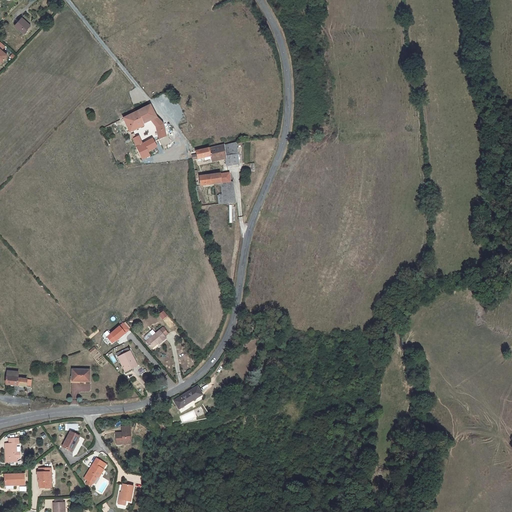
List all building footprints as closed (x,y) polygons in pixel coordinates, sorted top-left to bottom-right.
[(23,34),(30,26),(22,18),(15,25),(23,34)] [(0,60),(2,62),(9,54),(0,46),(0,60)] [(151,120),(156,118),(150,106),(124,119),(130,132),(144,126),(143,124),(151,120)] [(157,127),(163,124),(156,118),(151,120),(157,127)] [(166,137),(163,124),(157,127),(159,140),(166,137)] [(140,137),(133,140),(141,156),(143,160),(149,156),(147,152),(143,144),(140,137)] [(143,144),(147,152),(156,147),(153,140),(143,144)] [(237,155),(236,143),(224,146),(225,156),(237,155)] [(213,162),(226,159),(225,156),(224,146),(196,152),(197,155),(198,160),(211,157),(213,162)] [(225,156),(226,159),(227,166),(239,165),(238,155),(237,155),(225,156)] [(231,183),(229,174),(227,174),(200,177),(201,186),(221,184),(231,183)] [(222,187),(223,193),(223,195),(225,204),(233,202),(231,183),(221,184),(222,187)] [(127,334),(120,326),(107,337),(112,344),(116,340),(117,342),(127,334)] [(159,343),(160,344),(166,339),(165,337),(168,335),(163,328),(146,342),(152,349),(159,343)] [(125,373),(137,366),(130,352),(118,358),(125,373)] [(72,382),(90,382),(90,371),(72,371),(72,382)] [(6,385),(26,387),(27,380),(18,379),(7,378),(6,385)] [(174,401),(179,409),(202,395),(197,387),(174,401)] [(72,452),(80,437),(70,432),(63,447),(72,452)] [(122,443),(123,444),(131,444),(130,433),(122,433),(116,434),(117,443),(122,443)] [(16,444),(18,444),(18,439),(9,439),(9,444),(6,445),(6,463),(17,462),(16,458),(20,458),(19,453),(16,453),(16,444)] [(97,459),(85,478),(93,484),(100,473),(101,473),(104,468),(102,467),(104,464),(97,459)] [(51,469),(46,469),(39,469),(39,473),(37,473),(37,478),(39,478),(40,488),(52,488),(51,469)] [(13,486),(24,486),(24,475),(5,476),(5,488),(6,489),(13,489),(13,486)] [(120,500),(131,501),(134,486),(123,484),(120,500)]
